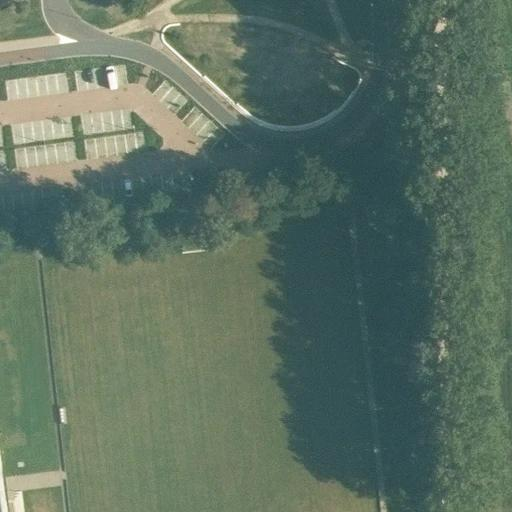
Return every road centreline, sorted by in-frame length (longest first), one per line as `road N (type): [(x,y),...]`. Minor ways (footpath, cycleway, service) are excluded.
road 1 (track): [(444,511),(439,0)]
road 2 (tertiary): [(89,39),(153,57),(253,135),(276,143),(344,121),(369,92),(379,0)]
